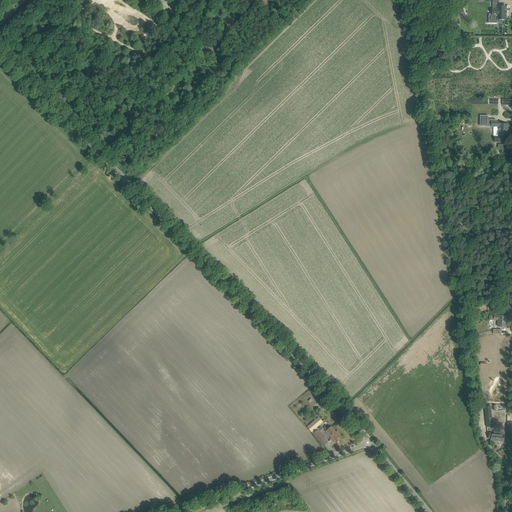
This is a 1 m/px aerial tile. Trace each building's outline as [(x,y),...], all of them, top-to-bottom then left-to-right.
[(492,23),(497,24),(497,23),(497,20),(506,20),(506,15),(505,15),(505,11),(505,7),(498,6),(498,3),(493,3),(492,10),(492,14),(492,23)] [(459,10),(451,13),(453,20),(462,17),(465,16),(464,13),(461,14),(459,10)] [(480,119),(480,126),(490,126),(490,127),(499,128),(498,136),(499,136),(499,137),(494,137),(494,143),(502,143),(502,137),(502,136),(507,136),(507,125),(498,124),(498,122),(496,122),(496,120),(488,120),(480,119)] [(486,304),(474,307),(476,313),(488,310),(486,304)] [(506,316),(501,316),(498,316),(494,316),(493,320),(498,320),(498,327),(505,327),(506,323),(505,322),(505,316),(506,317),(506,316)] [(316,428),(322,423),(318,418),(307,427),(320,442),(325,438),(320,432),(322,429),(320,427),(318,429),(316,428)] [(326,431),(332,438),(332,439),(336,443),(339,440),(338,438),(341,436),(338,433),(337,434),(331,427),(326,431)] [(504,435),(504,432),(494,431),(494,434),(491,434),(491,433),(489,433),(489,439),(491,439),(490,441),(504,442),(504,435)]
